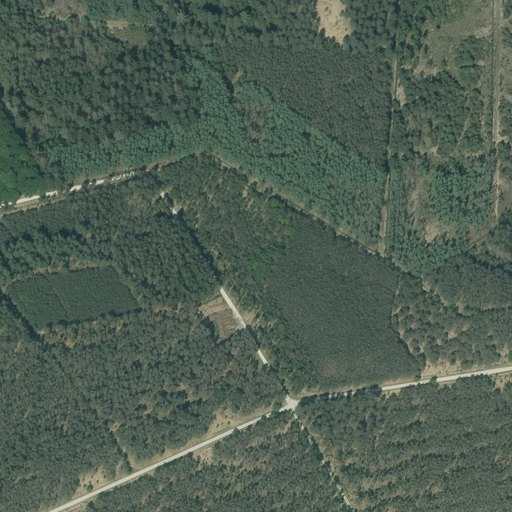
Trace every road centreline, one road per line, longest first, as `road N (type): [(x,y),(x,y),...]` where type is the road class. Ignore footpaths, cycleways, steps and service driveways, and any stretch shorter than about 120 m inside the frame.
road 1 (track): [(0,199),(198,154),(467,309),(511,313)]
road 2 (track): [(50,511),(325,394),(511,368)]
road 3 (track): [(146,169),(351,511)]
road 4 (track): [(511,222),(492,234),(490,225),(494,0)]
road 5 (track): [(392,0),(378,256)]
road 6 (track): [(0,301),(137,472)]
